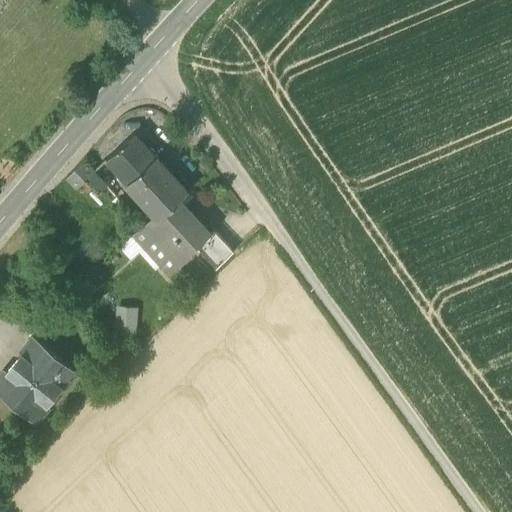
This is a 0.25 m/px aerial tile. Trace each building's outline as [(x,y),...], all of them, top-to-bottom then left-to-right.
[(106,160),(127,183),(154,158),(133,135),(106,160)] [(126,184),(154,214),(158,218),(178,201),(188,191),(156,157),(154,158),(127,183),(126,184)] [(77,189),(84,183),(95,173),(83,160),(67,178),(72,185),(77,189)] [(117,195),(95,173),(84,183),(107,206),(117,195)] [(208,234),(178,201),(158,218),(154,214),(133,233),(134,234),(145,246),(161,264),(170,274),(193,253),(191,252),(196,248),(209,235),(208,234)] [(196,248),(206,258),(223,242),(213,230),(208,234),(209,235),(196,248)] [(145,246),(134,234),(119,247),(130,260),(139,252),(145,246)] [(233,252),(223,242),(206,258),(215,268),(233,252)] [(161,264),(145,246),(139,252),(155,269),(161,264)] [(136,334),(138,307),(116,305),(113,332),(136,334)] [(0,378),(0,393),(34,422),(76,371),(35,337),(0,378)]
